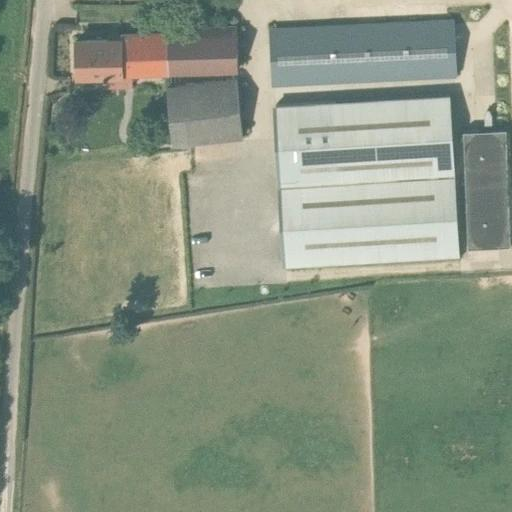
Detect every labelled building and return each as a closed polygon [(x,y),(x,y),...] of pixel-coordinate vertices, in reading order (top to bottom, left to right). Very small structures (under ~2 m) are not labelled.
[(275,81),(454,72),(451,24),(272,33),(275,81)] [(237,27),(167,29),(167,34),(168,72),(238,70),(237,27)] [(121,40),(76,41),(77,76),(123,75),(168,72),(167,34),(121,35),(121,40)] [(174,145),(244,137),(238,79),(168,86),(174,145)] [(286,267),(459,258),(450,96),(277,105),(286,267)] [(468,247),(511,246),(507,130),(464,131),(468,247)]
